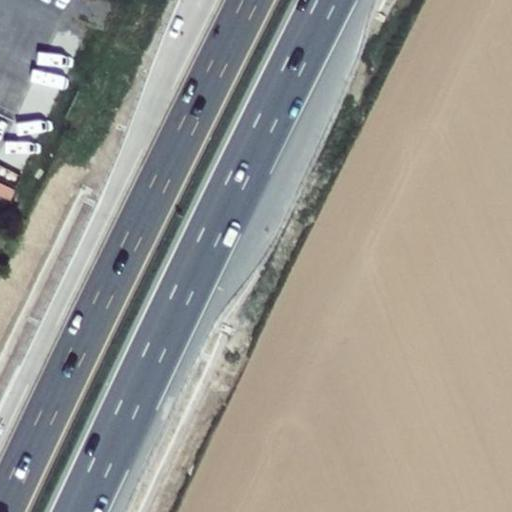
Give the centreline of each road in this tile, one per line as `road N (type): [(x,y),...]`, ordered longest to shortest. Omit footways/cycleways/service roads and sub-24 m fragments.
road 1 (motorway): [(78,511),(326,0)]
road 2 (motorway): [(247,0),(0,502)]
